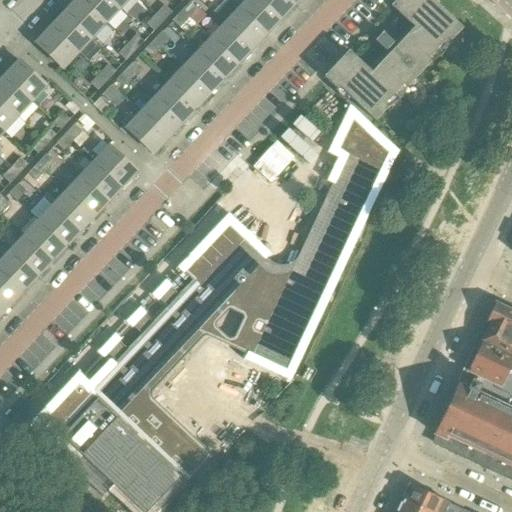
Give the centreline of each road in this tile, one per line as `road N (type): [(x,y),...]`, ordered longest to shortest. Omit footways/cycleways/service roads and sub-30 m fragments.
road 1 (residential): [(0,358),(340,0)]
road 2 (tertiary): [(387,444),(469,269)]
road 3 (residential): [(387,444),(511,505)]
